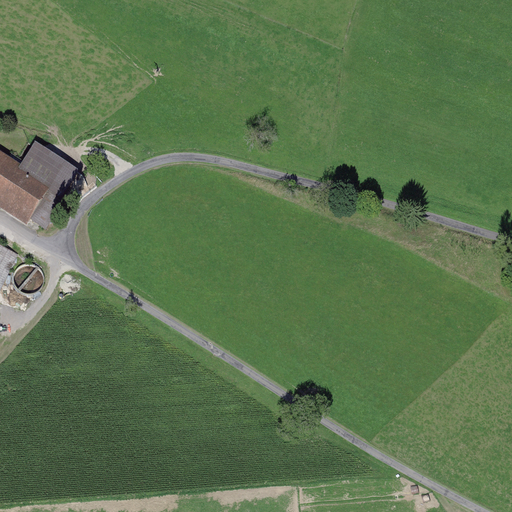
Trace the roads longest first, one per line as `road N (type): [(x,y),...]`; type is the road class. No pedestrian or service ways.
road 1 (unclassified): [(511,243),(198,157),(154,162),(95,194),(54,250)]
road 2 (unclassified): [(486,511),(54,250)]
